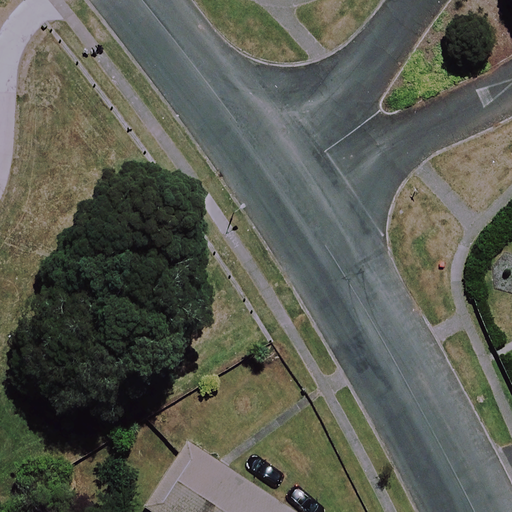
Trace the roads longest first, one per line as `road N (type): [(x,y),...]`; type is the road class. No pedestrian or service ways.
road 1 (residential): [(474,511),(276,182)]
road 2 (residential): [(276,182),(142,0)]
road 3 (residential): [(511,81),(414,133),(341,140)]
road 4 (residential): [(341,140),(362,70),(415,0)]
